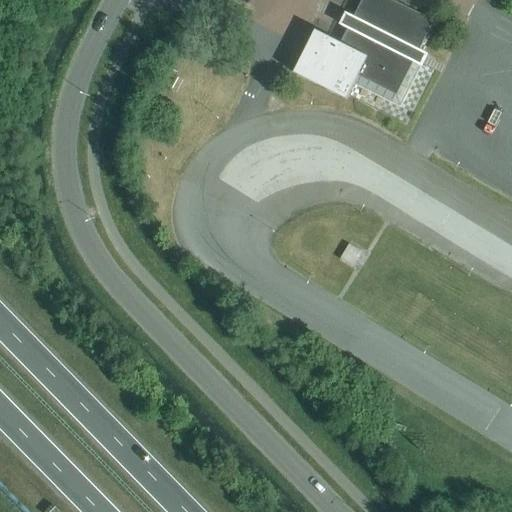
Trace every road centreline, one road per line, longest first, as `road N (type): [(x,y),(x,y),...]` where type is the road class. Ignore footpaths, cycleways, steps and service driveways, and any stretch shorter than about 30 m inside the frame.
road 1 (tertiary): [(336,511),(112,282),(76,223),(63,137),(75,90),(119,0)]
road 2 (unknown): [(259,130),(228,225),(254,265),(511,424)]
road 3 (trunk): [(185,511),(0,322)]
road 4 (unknown): [(422,188),(355,152),(259,130)]
road 5 (unknown): [(422,188),(440,120),(460,94),(480,85),(511,89)]
road 6 (trunk): [(0,412),(97,511)]
